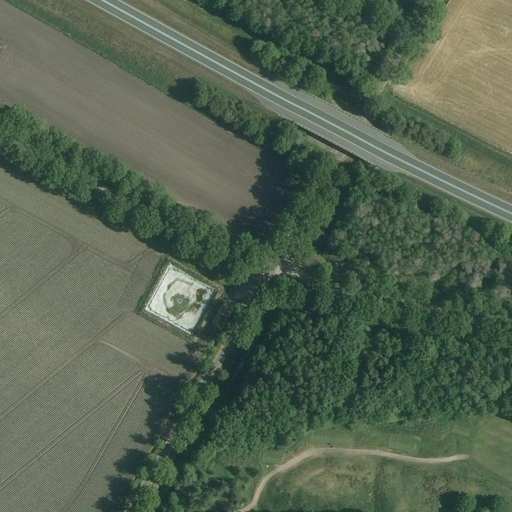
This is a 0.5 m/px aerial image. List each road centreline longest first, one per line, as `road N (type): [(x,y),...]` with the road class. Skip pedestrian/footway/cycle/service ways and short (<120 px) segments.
road 1 (trunk): [(511,212),(102,0)]
road 2 (track): [(0,132),(265,281)]
road 3 (tertiary): [(276,261),(429,0)]
road 4 (tertiary): [(130,511),(276,261)]
road 5 (unclassified): [(511,329),(353,298),(276,261)]
